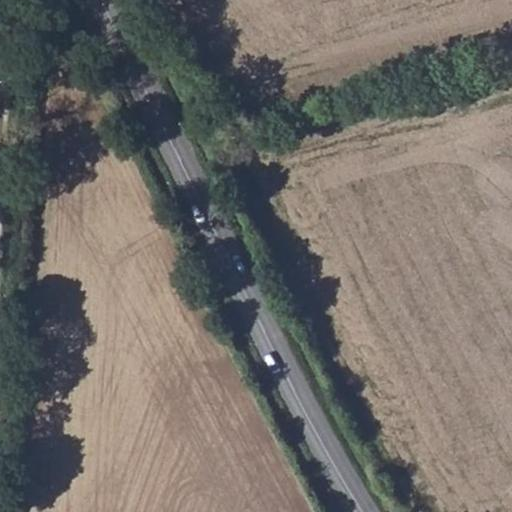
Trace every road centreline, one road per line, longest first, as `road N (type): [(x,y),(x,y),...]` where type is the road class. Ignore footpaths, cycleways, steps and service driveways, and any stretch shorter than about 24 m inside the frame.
road 1 (secondary): [(98,0),(291,393),(361,511)]
road 2 (track): [(0,139),(16,0)]
